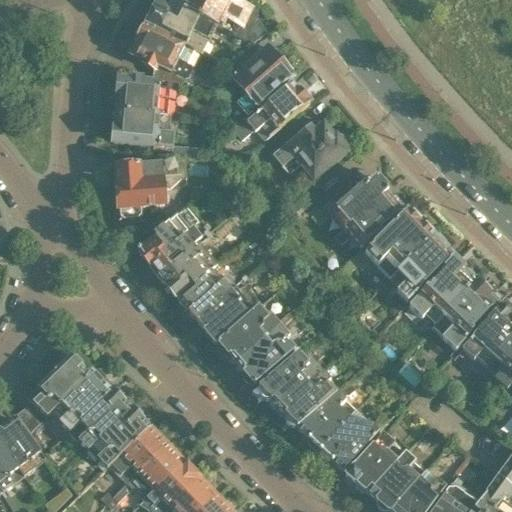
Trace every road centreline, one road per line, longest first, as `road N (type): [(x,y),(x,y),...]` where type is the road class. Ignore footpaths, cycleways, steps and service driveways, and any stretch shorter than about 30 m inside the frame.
road 1 (secondary): [(317,0),(398,109),(511,225)]
road 2 (residential): [(306,511),(118,319)]
road 3 (residential): [(89,0),(75,47),(63,189),(52,221)]
